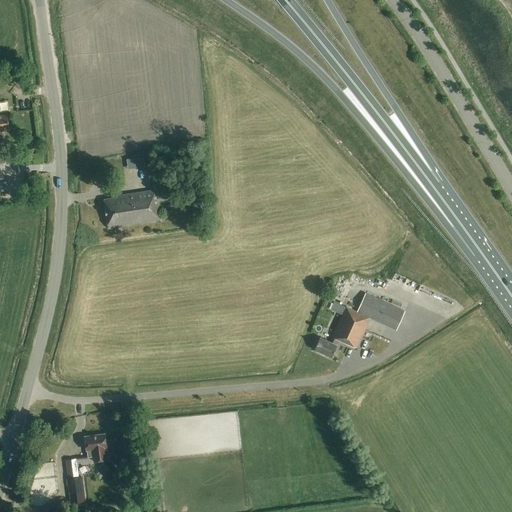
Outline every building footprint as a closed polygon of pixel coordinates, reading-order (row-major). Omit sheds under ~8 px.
[(0,131),(10,130),(8,114),(0,115),(0,131)] [(148,166),(149,179),(163,178),(162,165),(148,166)] [(104,199),(108,227),(160,220),(156,190),(114,196),(115,198),(104,199)] [(404,311),(365,293),(357,312),(396,329),(404,311)] [(370,318),(346,307),(332,336),(340,340),(356,347),(370,318)] [(331,357),(340,340),(332,336),(329,342),(319,338),(314,349),(331,357)] [(107,447),(105,434),(85,436),(87,450),(88,457),(93,456),(94,461),(108,459),(106,447),(107,447)] [(67,460),(68,471),(69,479),(68,479),(68,480),(67,480),(67,485),(69,485),(71,503),(84,501),(82,477),(78,478),(76,459),(67,460)] [(61,463),(50,463),(52,500),(62,499),(61,463)]
